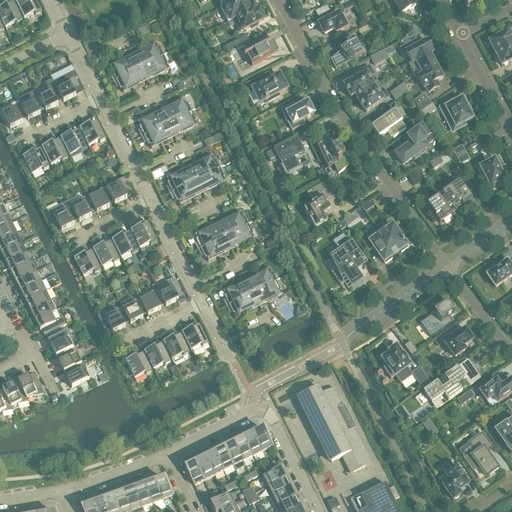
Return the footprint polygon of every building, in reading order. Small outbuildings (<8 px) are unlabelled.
[(35,16),(41,13),(34,0),(16,0),(15,1),(24,20),(34,15),(35,16)] [(229,4),(220,9),(228,23),(234,20),(251,11),(245,0),(238,0),(229,5),(229,4)] [(393,0),(401,15),(415,7),(411,0),(393,0)] [(475,0),(461,0),(467,10),(478,4),(475,0)] [(344,13),(355,7),(351,1),(340,7),(344,13)] [(16,26),(23,22),(13,4),(4,9),(4,7),(0,8),(0,18),(5,29),(15,24),(16,26)] [(318,18),(329,12),(326,7),(315,13),(318,18)] [(251,11),(234,20),(241,33),(264,21),(259,11),(256,13),(254,9),(251,11)] [(336,34),(345,29),(338,15),(318,25),(320,27),(319,28),(322,34),(323,33),(324,35),(334,30),(336,34)] [(361,37),(371,31),(369,26),(358,31),(361,37)] [(495,54),(511,45),(511,38),(511,37),(511,30),(503,35),(502,35),(495,39),(489,43),(495,54)] [(247,37),(232,44),(236,50),(250,43),(247,37)] [(408,38),(401,42),(404,47),(411,43),(408,38)] [(335,70),(362,56),(354,40),(337,49),(340,53),(330,61),(335,70)] [(279,54),(273,43),(275,42),(275,41),(264,47),(263,44),(257,47),(258,50),(244,57),(245,58),(247,57),(252,66),(251,67),(252,67),(265,61),(270,61),(270,59),(269,59),(279,54)] [(429,55),(433,53),(427,42),(414,49),(411,43),(404,47),(400,49),(403,55),(406,54),(411,64),(429,55)] [(159,48),(158,49),(156,44),(140,52),(141,54),(138,55),(137,54),(133,56),(140,69),(166,56),(163,50),(161,51),(159,48)] [(511,45),(495,54),(497,58),(500,65),(501,65),(502,67),(511,61),(511,45)] [(375,67),(388,59),(384,52),(370,59),(375,67)] [(437,69),(429,55),(411,64),(408,65),(416,80),(418,79),(437,69)] [(114,82),(140,69),(133,56),(129,58),(129,60),(127,61),(126,60),(110,68),(112,72),(111,72),(113,76),(112,77),(114,82)] [(167,63),(169,62),(166,56),(140,69),(146,82),(150,80),(150,79),(153,77),(153,79),(169,71),(167,67),(168,66),(167,63)] [(379,84),(373,76),(370,68),(351,78),(353,81),(344,86),(350,99),(355,97),(355,96),(379,84)] [(142,85),(146,82),(140,69),(114,82),(117,87),(118,87),(120,91),(121,90),(123,94),(139,86),(138,85),(141,83),(142,85)] [(436,83),(443,80),(437,69),(418,79),(424,90),(426,89),(429,94),(439,88),(436,83)] [(54,83),(53,83),(55,85),(56,88),(60,97),(63,103),(76,97),(73,91),(78,89),(78,88),(81,87),(84,93),(85,93),(82,87),(75,72),(54,83)] [(283,78),(281,79),(279,77),(267,83),(263,77),(246,86),(250,93),(253,91),(260,104),(265,102),(265,103),(268,101),(269,103),(279,97),(278,94),(286,90),(285,87),(287,86),(283,78)] [(39,97),(38,97),(43,106),(46,112),(58,106),(55,100),(60,97),(56,88),(55,85),(53,83),(54,83),(52,80),(46,83),(48,89),(50,91),(39,97)] [(388,98),(383,91),(379,84),(355,96),(355,97),(358,101),(357,102),(366,114),(388,98)] [(396,102),(408,93),(404,85),(391,94),(396,102)] [(35,91),(18,100),(19,101),(19,103),(21,106),(25,115),(28,121),(40,115),(37,109),(43,106),(38,97),(39,97),(37,94),(36,91),(35,91)] [(472,120),(469,115),(473,113),(463,95),(450,102),(450,103),(442,108),(441,111),(452,131),(455,132),(463,127),(464,124),(472,120)] [(187,104),(186,104),(184,100),(168,108),(169,110),(166,111),(165,110),(161,112),(168,125),(194,112),(191,106),(189,107),(187,104)] [(421,113),(432,105),(427,100),(417,107),(421,113)] [(19,101),(0,111),(3,115),(10,130),(23,124),(19,118),(25,115),(21,106),(19,103),(19,101)] [(300,108),(297,109),(294,103),(280,111),(292,132),(305,125),(303,121),(306,120),(312,117),(314,116),(313,113),(310,108),(308,104),(306,105),(305,105),(300,107),(300,108)] [(424,119),(436,111),(432,105),(421,113),(420,113),(424,119)] [(395,111),(394,112),(392,110),(380,118),(381,121),(371,128),(378,138),(388,131),(393,138),(406,129),(401,122),(402,122),(395,111)] [(142,138),(168,125),(161,112),(157,114),(158,115),(155,117),(154,115),(138,123),(140,127),(139,128),(141,132),(140,132),(142,138)] [(195,119),(197,118),(194,112),(168,125),(174,138),(178,136),(178,135),(181,133),(181,135),(197,127),(195,123),(197,122),(195,119)] [(99,144),(106,141),(97,123),(87,127),(87,125),(79,129),(88,148),(98,142),(99,144)] [(170,140),(174,138),(168,125),(142,138),(145,143),(146,143),(148,146),(149,146),(151,150),(167,142),(166,140),(169,139),(170,140)] [(87,150),(78,132),(69,137),(68,135),(60,139),(71,160),(81,155),(80,154),(87,150)] [(421,134),(420,134),(418,132),(416,133),(410,137),(411,137),(408,139),(412,145),(409,146),(396,155),(403,166),(413,158),(415,160),(426,153),(425,150),(427,148),(424,143),(426,142),(424,139),(421,134)] [(332,146),(328,138),(317,148),(328,170),(333,166),(338,175),(349,166),(339,146),(333,149),(332,146)] [(296,139),(268,154),(272,162),(279,158),(288,176),(299,170),(299,171),(300,170),(298,167),(294,160),(304,154),(296,139)] [(62,163),(68,160),(59,141),(50,146),(49,144),(41,148),(51,166),(61,161),(62,163)] [(462,147),(453,151),(458,162),(467,157),(462,147)] [(49,169),(40,151),(31,155),(30,154),(23,157),(28,169),(24,171),(27,178),(42,171),(43,172),(49,169)] [(215,160),(214,161),(212,157),(196,165),(197,166),(194,167),(193,166),(189,168),(196,181),(222,168),(219,162),(217,163),(215,160)] [(502,171),(501,172),(493,158),(487,161),(488,164),(480,168),(487,181),(485,181),(484,181),(488,189),(492,187),(493,189),(500,184),(500,183),(506,180),(502,171)] [(171,194),(196,181),(189,168),(185,170),(186,172),(183,173),(182,172),(166,180),(168,184),(167,184),(169,188),(168,189),(171,194)] [(223,175),(225,174),(222,168),(196,181),(203,195),(207,192),(206,191),(209,189),(210,191),(226,183),(223,179),(225,178),(223,175)] [(410,181),(422,175),(419,169),(407,175),(410,181)] [(321,180),(326,177),(322,170),(317,173),(321,180)] [(414,187),(425,181),(422,175),(410,181),(414,187)] [(132,197),(133,196),(124,179),(117,182),(119,184),(107,190),(112,199),(111,200),(114,206),(127,199),(124,193),(129,191),(132,197)] [(198,197),(203,195),(196,181),(171,194),(173,199),(174,199),(176,203),(178,202),(180,206),(195,198),(195,197),(198,195),(198,197)] [(324,200),(331,195),(325,183),(311,191),(318,201),(305,210),(315,229),(327,223),(323,216),(331,210),(324,200)] [(461,209),(472,201),(459,183),(448,191),(461,209)] [(107,190),(106,187),(100,191),(101,193),(90,199),(89,199),(94,208),(97,214),(109,208),(106,202),(111,200),(112,199),(107,190)] [(451,216),(461,209),(448,191),(438,198),(451,216)] [(89,199),(90,199),(88,196),(82,199),(81,196),(69,202),(70,206),(70,205),(76,217),(79,223),(91,217),(88,211),(94,208),(89,199)] [(439,224),(451,216),(438,198),(426,206),(439,224)] [(61,232),(74,226),(71,220),(76,217),(70,205),(70,206),(69,202),(68,202),(47,213),(54,226),(57,224),(61,232)] [(365,213),(374,207),(370,202),(362,208),(365,213)] [(244,217),(243,217),(241,213),(225,221),(226,223),(223,224),(222,223),(218,225),(224,238),(251,225),(248,219),(246,220),(244,217)] [(0,230),(12,224),(8,215),(0,218),(0,230)] [(342,222),(334,228),(338,234),(339,234),(338,233),(340,232),(341,233),(341,232),(346,228),(342,222)] [(0,242),(17,234),(12,224),(0,230),(0,242)] [(151,246),(157,243),(148,225),(139,229),(138,227),(130,231),(139,250),(150,245),(151,246)] [(199,251),(224,238),(218,225),(214,227),(214,228),(211,230),(211,228),(195,236),(197,240),(196,241),(198,245),(196,245),(199,251)] [(252,232),(253,231),(251,225),(224,238),(231,251),(235,249),(234,248),(237,246),(238,248),(254,240),(252,236),(253,235),(252,232)] [(393,227),(386,232),(382,227),(378,230),(381,235),(395,255),(400,253),(401,254),(408,249),(393,227)] [(0,257),(2,257),(1,254),(17,246),(17,247),(22,244),(17,234),(0,242),(0,257)] [(132,256),(138,253),(129,234),(120,239),(119,237),(111,241),(121,259),(131,254),(132,256)] [(391,258),(395,255),(381,235),(374,240),(371,235),(361,242),(368,252),(373,248),(385,265),(392,260),(391,258)] [(227,253),(231,251),(224,238),(199,251),(202,256),(203,256),(205,259),(206,259),(208,263),(224,255),(223,253),(226,252),(227,253)] [(351,243),(349,244),(346,239),(337,245),(342,253),(332,260),(338,269),(337,270),(336,269),(335,269),(341,280),(342,279),(341,278),(343,276),(351,287),(361,280),(354,270),(362,264),(363,266),(364,266),(351,242),(351,243)] [(113,265),(119,262),(110,243),(101,248),(100,246),(93,250),(102,268),(112,263),(113,265)] [(5,261),(0,263),(0,264),(2,269),(7,266),(6,264),(22,256),(21,256),(27,253),(22,244),(17,247),(17,246),(1,254),(2,257),(5,261)] [(10,271),(5,274),(7,278),(12,276),(11,273),(32,263),(27,253),(21,256),(22,256),(6,264),(7,266),(10,271)] [(94,275),(101,271),(91,253),(82,257),(81,256),(74,259),(83,278),(93,273),(94,275)] [(507,262),(486,276),(495,289),(511,277),(511,266),(511,267),(507,262)] [(14,281),(10,283),(12,288),(17,286),(16,283),(37,273),(32,263),(11,273),(12,276),(14,281)] [(272,273),(271,274),(269,270),(253,278),(254,279),(251,281),(250,279),(246,281),(253,294),(279,281),(276,275),(274,276),(272,273)] [(19,290),(14,293),(17,298),(22,295),(21,293),(41,282),(37,273),(16,283),(17,286),(19,290)] [(184,298),(175,281),(174,279),(156,288),(157,290),(163,302),(166,308),(178,301),(175,295),(180,293),(184,299),(184,298)] [(227,307),(253,294),(246,281),(242,283),(243,285),(240,286),(239,285),(223,293),(225,297),(224,297),(226,301),(225,302),(227,307)] [(280,288),(282,287),(279,281),(253,294),(259,308),(263,305),(263,304),(266,303),(266,304),(282,296),(280,292),(281,291),(280,288)] [(24,300),(19,302),(22,307),(27,305),(25,302),(41,295),(46,292),(41,282),(21,293),(22,295),(24,300)] [(157,304),(163,302),(157,290),(151,293),(152,295),(141,301),(145,310),(148,317),(160,310),(157,304)] [(29,310),(24,312),(27,317),(31,315),(30,312),(46,304),(51,302),(46,292),(41,295),(25,302),(27,305),(29,310)] [(255,310),(259,308),(253,294),(227,307),(230,312),(231,312),(233,316),(234,315),(236,319),(252,311),(251,310),(254,308),(255,310)] [(141,301),(140,298),(133,302),(135,304),(123,310),(128,319),(127,319),(130,325),(143,319),(140,313),(145,310),(141,301)] [(34,319),(29,322),(31,327),(36,324),(35,322),(56,311),(51,302),(46,304),(30,312),(31,315),(34,319)] [(420,324),(430,338),(452,323),(449,318),(454,315),(447,305),(420,324)] [(128,319),(123,310),(122,307),(116,310),(115,309),(98,318),(106,334),(111,331),(113,334),(125,328),(122,322),(127,319),(128,319)] [(56,311),(35,322),(36,324),(40,332),(41,331),(44,337),(66,326),(62,318),(60,319),(56,311)] [(208,345),(199,327),(190,331),(189,330),(181,333),(191,352),(192,354),(202,349),(202,348),(208,345)] [(465,330),(459,335),(455,337),(453,334),(442,342),(447,348),(455,358),(465,351),(463,347),(473,340),(465,330)] [(69,332),(70,332),(70,331),(48,342),(56,358),(73,349),(70,343),(71,343),(69,332)] [(190,355),(180,336),(171,341),(170,339),(163,343),(172,361),(174,365),(184,360),(183,358),(190,355)] [(404,347),(411,357),(417,353),(410,343),(404,347)] [(164,367),(171,364),(161,346),(152,350),(152,348),(144,352),(153,371),(163,365),(164,367)] [(77,348),(78,347),(73,349),(56,358),(64,373),(81,365),(81,364),(78,359),(79,358),(77,348)] [(403,355),(402,356),(396,348),(390,352),(391,354),(383,360),(387,366),(383,369),(391,380),(395,377),(401,385),(413,376),(407,368),(410,367),(406,362),(407,361),(403,355)] [(146,377),(152,373),(143,355),(134,360),(133,358),(125,362),(134,380),(145,375),(146,377)] [(85,363),(86,363),(85,362),(81,364),(81,365),(64,373),(72,389),(89,380),(86,374),(87,374),(85,363)] [(437,383),(423,392),(424,393),(426,392),(433,403),(438,399),(444,395),(448,401),(448,402),(452,399),(453,401),(456,398),(455,397),(462,392),(462,391),(461,391),(457,386),(465,380),(469,386),(470,387),(480,379),(475,372),(474,374),(472,371),(466,376),(464,377),(458,369),(458,368),(444,378),(450,385),(442,390),(437,384),(437,383)] [(430,383),(421,370),(415,374),(424,387),(430,383)] [(44,396),(45,396),(34,374),(18,382),(27,400),(33,397),(33,398),(44,395),(44,396)] [(498,404),(511,394),(511,381),(511,380),(501,387),(497,380),(480,393),(487,402),(493,398),(498,404)] [(29,404),(27,400),(18,382),(3,390),(11,408),(12,407),(17,405),(18,405),(28,403),(29,404)] [(333,389),(321,395),(318,388),(298,398),(332,463),(342,458),(351,475),(372,465),(354,430),(355,430),(343,406),(342,407),(333,389)] [(14,412),(12,407),(11,408),(3,390),(0,391),(0,413),(2,412),(2,413),(13,411),(13,412),(14,412)] [(461,406),(473,397),(470,392),(457,401),(461,406)] [(510,455),(511,453),(511,419),(507,423),(506,423),(505,423),(506,424),(502,427),(507,434),(505,436),(504,435),(502,436),(503,437),(499,440),(510,455)] [(438,434),(430,422),(424,426),(432,438),(438,434)] [(263,430),(253,435),(262,453),(272,448),(263,430)] [(498,470),(490,458),(490,457),(489,457),(488,456),(488,455),(486,452),(492,448),(482,434),(469,444),(475,453),(465,460),(473,471),(474,471),(474,470),(478,467),(486,479),(498,470)] [(253,435),(244,440),(253,458),(262,453),(253,435)] [(244,440),(234,445),(243,463),(253,458),(244,440)] [(234,445),(224,450),(233,468),(233,467),(234,468),(236,472),(245,467),(243,464),(243,463),(234,445)] [(224,450),(215,455),(223,472),(233,468),(224,450)] [(215,455),(205,459),(214,477),(223,472),(215,455)] [(205,459),(195,464),(204,482),(214,477),(205,459)] [(271,471),(277,468),(274,463),(268,466),(271,471)] [(195,464),(185,469),(194,487),(204,482),(195,464)] [(265,474),(271,471),(268,466),(263,469),(265,474)] [(451,468),(444,473),(450,482),(443,487),(453,501),(454,500),(456,500),(459,498),(459,496),(461,495),(458,492),(468,485),(454,466),(452,467),(451,466),(450,467),(451,468)] [(268,488),(286,479),(281,469),(260,480),(265,490),(268,489),(268,488)] [(252,481),(258,478),(255,472),(249,475),(252,481)] [(246,483),(252,481),(249,475),(243,478),(246,483)] [(268,489),(265,490),(270,499),(273,497),(273,498),(291,489),(286,479),(268,488),(268,489)] [(154,484),(163,501),(173,498),(164,480),(154,484)] [(233,490),(238,487),(236,482),(230,485),(233,490)] [(152,505),(163,501),(154,484),(143,487),(152,505)] [(227,493),(233,490),(230,485),(224,488),(227,493)] [(398,511),(385,485),(350,502),(355,511),(398,511)] [(142,509),(152,505),(143,487),(133,491),(142,509)] [(250,497),(255,495),(251,488),(247,490),(250,497)] [(393,488),(389,490),(394,501),(399,499),(393,488)] [(275,509),(295,499),(291,489),(273,498),(273,497),(270,499),(275,509)] [(246,500),(250,497),(247,490),(242,493),(246,500)] [(143,511),(142,509),(133,491),(123,495),(131,511),(143,511)] [(213,500),(219,497),(216,492),(211,495),(213,500)] [(131,511),(123,495),(113,498),(119,511),(131,511)] [(207,503),(213,500),(211,495),(205,498),(207,503)] [(213,511),(220,511),(236,505),(231,495),(210,505),(213,511)] [(254,504),(259,502),(255,495),(250,497),(254,504)] [(249,507),(254,504),(250,497),(246,500),(249,507)] [(107,511),(119,511),(113,498),(102,502),(107,511)] [(292,511),(300,508),(295,499),(275,509),(276,511),(292,511)] [(331,511),(339,508),(335,500),(327,504),(331,511)] [(107,511),(102,502),(92,506),(95,511),(107,511)]
